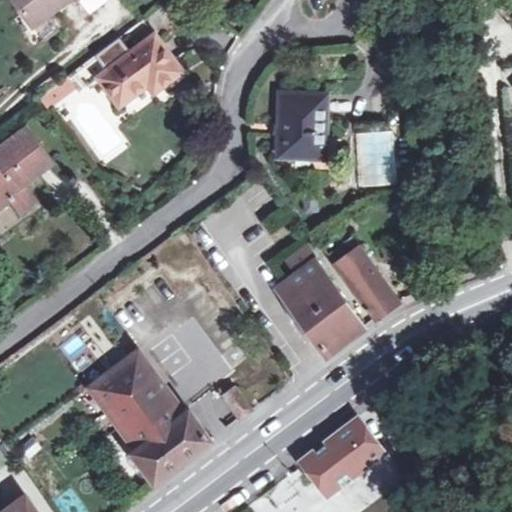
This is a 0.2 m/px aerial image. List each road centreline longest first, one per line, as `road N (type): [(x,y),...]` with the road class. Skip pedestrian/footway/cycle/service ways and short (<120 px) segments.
road 1 (residential): [(0,358),(245,185),(255,77),(286,8)]
road 2 (primary): [(176,511),(413,332),(511,288)]
road 3 (track): [(511,253),(484,0)]
